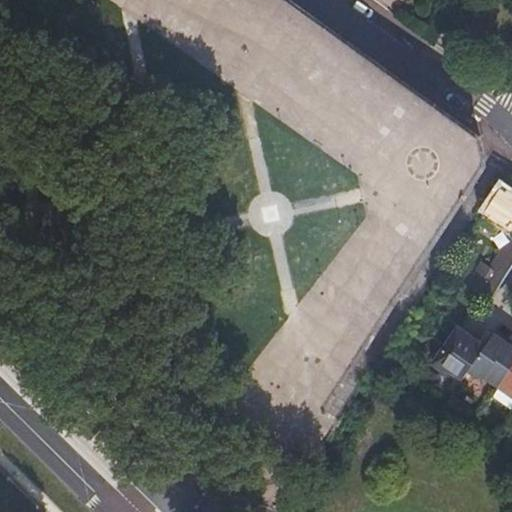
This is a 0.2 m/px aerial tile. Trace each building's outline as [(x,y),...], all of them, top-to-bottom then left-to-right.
[(431,44),(446,52),(462,25),(447,16),(431,44)] [(427,135),(441,118),(354,48),(338,69),(354,81),(356,78),(427,135)] [(511,211),(511,195),(499,187),(494,193),(481,213),(501,227),(511,211)] [(511,211),(501,227),(508,232),(507,233),(510,235),(487,270),(478,264),(463,286),(485,301),(493,289),(494,290),(511,262),(511,211)] [(464,377),(472,365),(484,347),(456,329),(434,363),(448,372),(451,369),(464,377)] [(489,372),(502,380),(511,365),(511,347),(492,335),(484,347),(472,365),(487,375),(489,372)] [(511,365),(502,380),(497,388),(511,399),(511,365)] [(375,379),(373,390),(391,394),(394,384),(375,379)]
